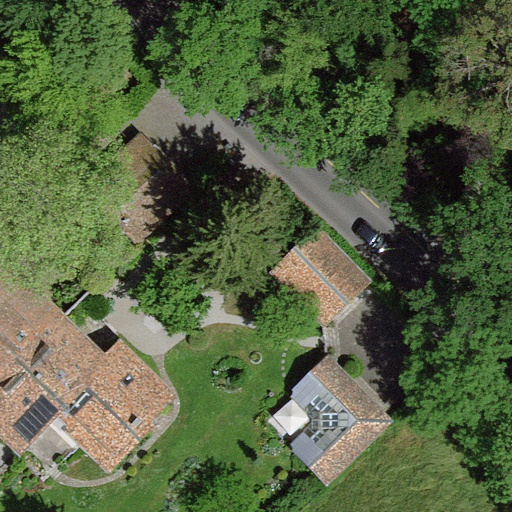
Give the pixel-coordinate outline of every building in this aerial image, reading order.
[(4,16),(0,19),(0,141),(64,75),(4,16)] [(143,139),(91,188),(139,238),(190,188),(143,139)] [(0,423),(21,444),(54,411),(109,464),(175,396),(121,344),(106,359),(0,257),(0,211),(7,204),(0,196),(0,423)] [(277,273),(325,322),(368,280),(319,231),(277,273)] [(388,420),(329,360),(296,393),(320,418),(293,446),(327,480),(388,420)]
